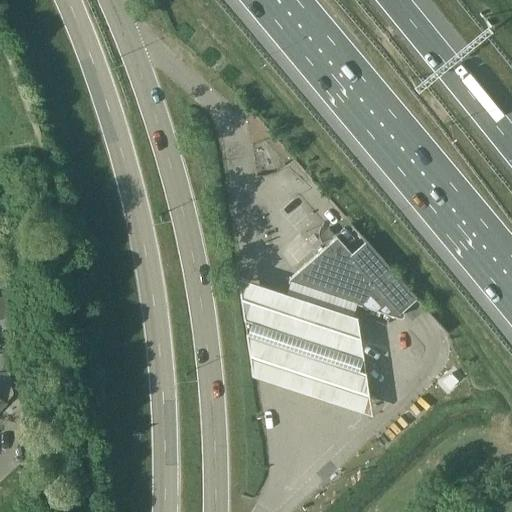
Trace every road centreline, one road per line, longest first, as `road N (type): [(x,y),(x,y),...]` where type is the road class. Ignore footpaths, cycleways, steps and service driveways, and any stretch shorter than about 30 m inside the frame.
road 1 (primary): [(214,511),(214,420),(186,226),(162,126),(111,0)]
road 2 (primary): [(66,0),(113,125),(153,288),(163,511)]
road 3 (motorway): [(269,0),(511,292)]
road 4 (motorway): [(511,146),(389,0)]
